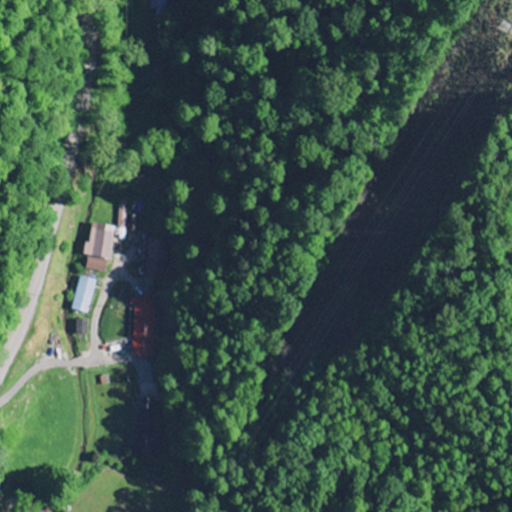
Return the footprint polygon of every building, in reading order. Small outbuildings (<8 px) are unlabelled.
[(151,0),(151,13),(167,14),(167,0),(151,0)] [(85,242),(84,256),(111,259),(114,226),(92,224),(90,242),(85,242)] [(147,280),(166,280),(167,242),(148,242),(147,280)] [(105,274),(108,262),(89,257),(86,269),(105,274)] [(95,280),(79,277),(74,311),(90,314),(95,280)] [(132,356),(153,356),(155,298),(134,297),(132,356)] [(88,335),(88,321),(77,320),(76,335),(88,335)] [(159,428),(154,428),(155,400),(137,399),(136,457),(158,457),(159,428)]
